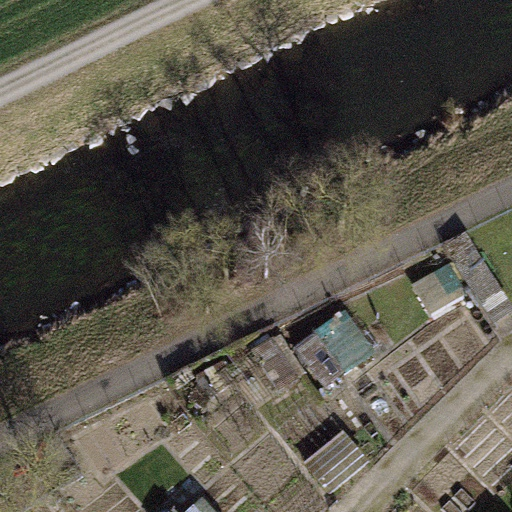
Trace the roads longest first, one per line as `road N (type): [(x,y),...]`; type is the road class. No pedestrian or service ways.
road 1 (track): [(511,191),(0,437)]
road 2 (track): [(0,93),(185,0)]
